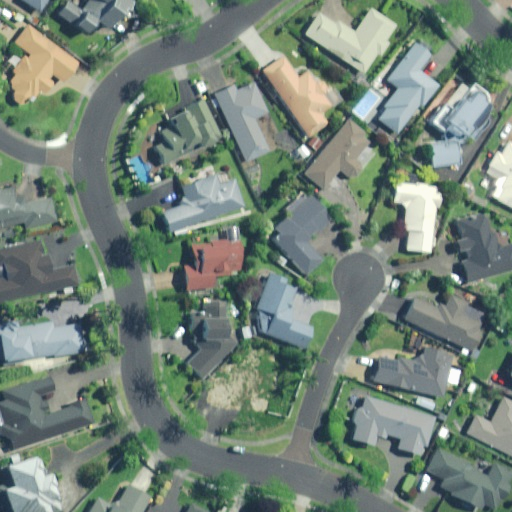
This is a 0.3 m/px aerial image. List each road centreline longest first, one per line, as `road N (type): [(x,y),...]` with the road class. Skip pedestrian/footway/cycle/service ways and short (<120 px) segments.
road 1 (residential): [(87,160),(131,297),(141,398),(178,444),(219,462),(294,472)]
road 2 (residential): [(261,0),(216,35),(136,73),(98,118),(87,160)]
road 3 (residential): [(361,273),(294,472)]
